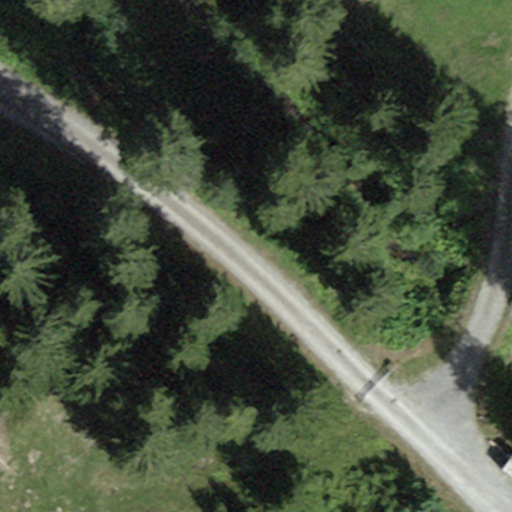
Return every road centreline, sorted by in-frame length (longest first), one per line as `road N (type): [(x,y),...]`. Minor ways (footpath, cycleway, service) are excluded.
road 1 (track): [(420,425),(182,220),(0,92)]
road 2 (track): [(511,225),(470,356),(420,425)]
road 3 (track): [(420,425),(507,511)]
